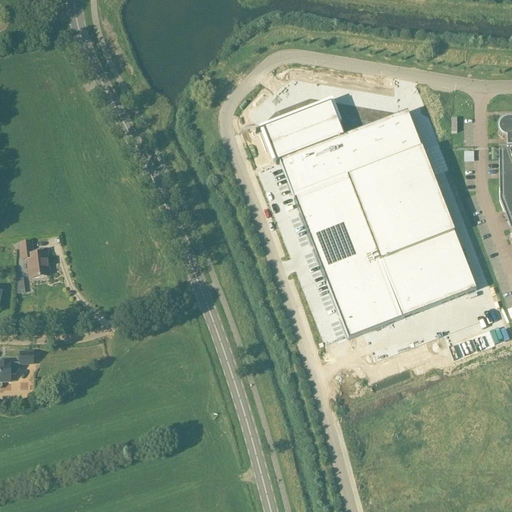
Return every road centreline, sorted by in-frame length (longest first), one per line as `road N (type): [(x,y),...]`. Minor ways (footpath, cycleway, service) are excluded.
road 1 (unclassified): [(511,86),(292,55),(272,60),(229,107),(226,130),(299,332),(352,511)]
road 2 (secondary): [(271,511),(185,239),(80,35),(73,0)]
